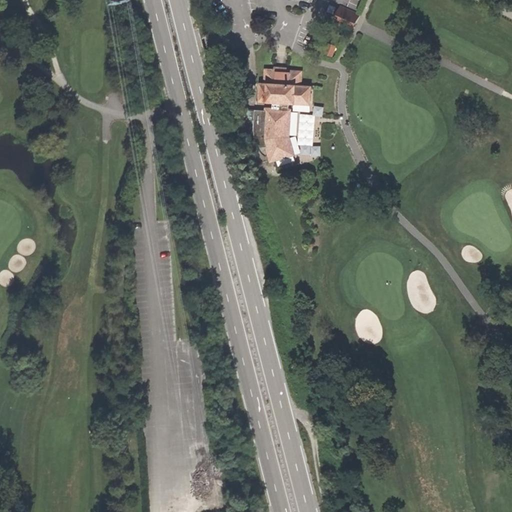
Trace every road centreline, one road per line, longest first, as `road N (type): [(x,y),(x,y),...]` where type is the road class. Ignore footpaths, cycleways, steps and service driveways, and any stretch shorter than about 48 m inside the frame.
road 1 (primary): [(308,511),(179,0)]
road 2 (primary): [(154,0),(282,511)]
road 3 (track): [(329,511),(306,416),(280,401)]
